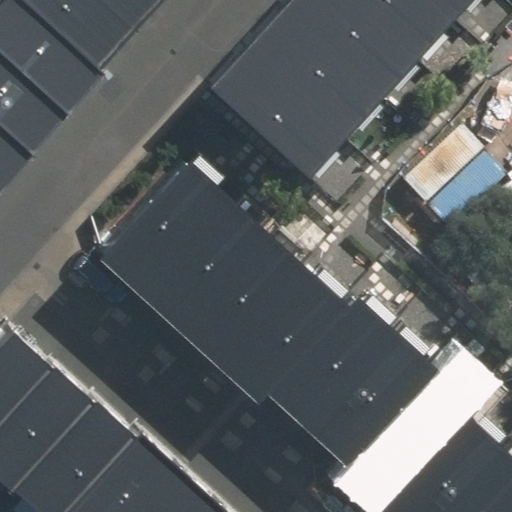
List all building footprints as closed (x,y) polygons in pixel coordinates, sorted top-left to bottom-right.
[(0,0),(0,155),(137,0),(0,0)] [(455,0),(270,0),(212,62),(315,153),(455,0)] [(511,100),(496,84),(468,112),(511,155),(511,100)] [(510,162),(455,107),(428,135),(483,190),(510,162)] [(348,277),(187,131),(106,236),(257,375),(276,377),(380,471),(376,493),(397,511),(511,511),(511,427),(483,400),(473,370),(373,282),(348,277)] [(397,179),(367,209),(422,264),(452,234),(397,179)] [(231,511),(28,319),(0,347),(0,492),(20,511),(231,511)]
